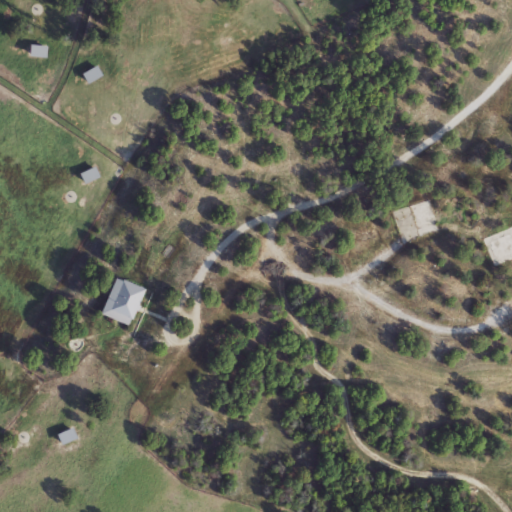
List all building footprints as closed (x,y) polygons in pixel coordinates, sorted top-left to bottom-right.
[(45,47),(45,57),(29,56),(29,46),(45,47)] [(96,176),(83,182),(79,175),(92,169),(96,176)] [(408,206),(429,199),(439,234),(418,240),(408,206)] [(482,238),(511,226),(511,258),(492,266),(482,238)] [(100,316),(112,278),(143,289),(130,326),(100,316)] [(74,440),(59,444),(56,435),(71,431),(74,440)]
